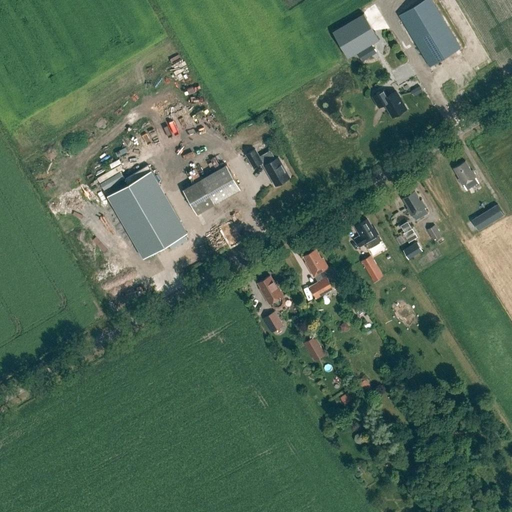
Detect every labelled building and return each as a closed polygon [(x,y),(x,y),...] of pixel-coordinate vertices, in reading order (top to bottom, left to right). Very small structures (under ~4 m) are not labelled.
[(423,0),(386,22),(395,37),(405,31),(413,46),(416,44),(430,67),(460,48),(431,0),(423,0)] [(364,13),(333,32),(348,58),(379,39),(364,13)] [(363,60),(378,53),(374,44),(359,51),(363,60)] [(420,85),(412,90),(415,95),(423,90),(420,85)] [(382,90),(371,97),(378,107),(384,104),(392,117),(405,109),(395,92),(386,97),(382,90)] [(255,149),(246,154),(253,167),(262,162),(276,186),(290,177),(278,157),(275,159),(272,153),(268,152),(260,157),(255,149)] [(472,170),(471,170),(465,161),(453,168),(459,178),(458,178),(462,185),(463,184),(467,190),(467,189),(479,183),(476,177),(477,177),(472,170)] [(183,190),(197,214),(241,189),(227,165),(183,190)] [(152,171),(108,196),(143,258),(187,233),(152,171)] [(408,208),(407,209),(411,215),(412,215),(416,220),(428,213),(425,208),(426,207),(422,200),(420,201),(415,191),(403,198),(408,208)] [(227,212),(232,199),(227,197),(223,210),(227,212)] [(498,204),(472,220),(478,231),(504,215),(498,204)] [(355,226),(361,236),(357,238),(356,240),(359,244),(361,245),(365,243),(368,249),(382,240),(374,228),(373,228),(367,219),(355,226)] [(427,229),(433,240),(441,235),(435,225),(427,229)] [(408,243),(417,238),(412,229),(403,235),(408,243)] [(409,259),(422,251),(416,241),(403,250),(409,259)] [(310,286),(316,298),(333,288),(330,282),(333,280),(335,277),(335,274),(335,270),(332,265),(328,267),(323,258),(322,259),(316,249),(304,256),(310,266),(308,266),(318,282),(310,286)] [(383,276),(371,255),(361,260),(374,281),(383,276)] [(275,280),(274,281),(270,275),(258,282),(262,288),(261,289),(269,304),(270,304),(270,305),(270,306),(271,306),(271,307),(272,307),(273,308),(274,308),(275,309),(276,309),(277,309),(278,309),(279,309),(280,309),(280,308),(281,308),(282,308),(282,307),(283,307),(283,306),(284,306),(284,305),(285,305),(285,304),(285,303),(285,302),(286,301),(286,300),(285,300),(285,299),(285,298),(285,297),(284,297),(284,296),(284,295),(275,280)] [(284,325),(275,311),(263,318),(272,332),(284,325)] [(305,342),(315,361),(326,355),(316,336),(305,342)] [(372,388),(366,379),(357,385),(362,394),(372,388)] [(350,390),(341,396),(346,403),(355,397),(350,390)]
